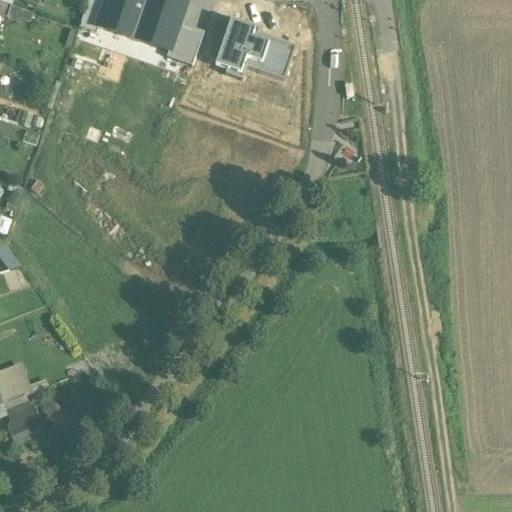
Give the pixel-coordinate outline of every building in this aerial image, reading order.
[(0,0),(0,5),(10,9),(13,0),(0,0)] [(98,31),(107,3),(97,0),(89,0),(80,29),(79,31),(96,37),(98,31)] [(133,43),(147,0),(108,0),(107,3),(98,31),(133,43)] [(185,4),(172,0),(147,0),(133,43),(168,55),(177,26),(185,4)] [(10,9),(0,5),(0,19),(6,22),(6,21),(10,9)] [(29,16),(10,9),(6,21),(17,25),(19,22),(26,24),(29,16)] [(247,71),(259,76),(268,49),(255,44),(260,32),(228,20),(212,64),(216,66),(215,70),(226,74),(225,78),(242,84),(247,71)] [(204,35),(177,26),(168,55),(166,60),(192,69),(193,68),(204,35)] [(295,50),(270,41),(268,49),(259,76),(283,84),(295,50)] [(18,369),(0,375),(0,404),(1,408),(29,397),(18,369)] [(28,408),(7,417),(13,431),(34,421),(28,408)] [(42,440),(34,421),(13,431),(7,433),(16,452),(42,440)]
